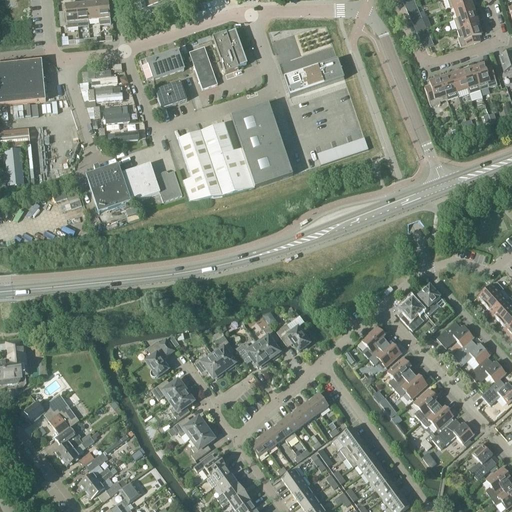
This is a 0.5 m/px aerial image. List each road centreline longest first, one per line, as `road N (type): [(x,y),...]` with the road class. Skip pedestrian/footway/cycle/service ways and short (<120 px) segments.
road 1 (secondary): [(0,291),(243,260),(443,186)]
road 2 (unclassified): [(125,51),(150,123),(161,129),(269,93),(251,11)]
road 3 (residential): [(511,459),(378,312)]
road 4 (unclassified): [(443,186),(384,34),(363,13)]
road 5 (residential): [(432,511),(322,364)]
road 6 (residential): [(378,312),(430,267),(454,261),(488,269),(511,251)]
road 7 (residential): [(394,0),(427,62),(501,39)]
road 8 (unclassified): [(125,51),(251,11)]
